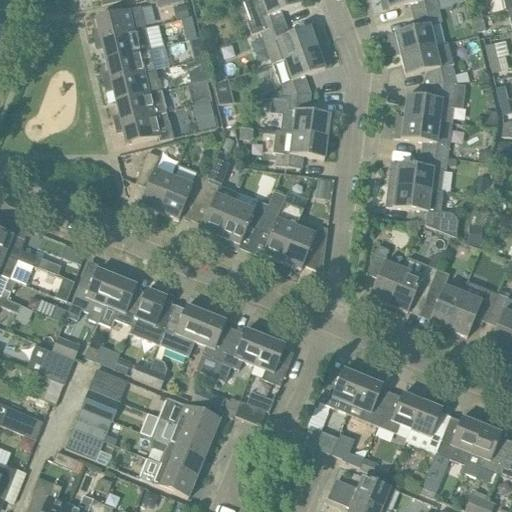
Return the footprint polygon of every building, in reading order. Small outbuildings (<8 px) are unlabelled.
[(157,9),(184,2),(183,0),(159,0),(155,1),(157,9)] [(298,0),(253,0),(244,4),(251,23),(247,25),(251,37),(260,34),(284,25),(280,14),(301,7),(298,0)] [(379,0),(383,13),(410,6),(413,18),(437,12),(434,0),(433,0),(423,3),(422,0),(379,0)] [(466,0),(437,0),(440,11),(467,4),(466,0)] [(511,0),(502,0),(505,13),(508,12),(511,11),(511,0)] [(186,6),(174,9),(177,21),(189,19),(186,6)] [(100,42),(145,30),(140,9),(123,13),(121,7),(106,11),(108,17),(94,20),(100,42)] [(437,12),(413,18),(416,30),(388,37),(393,58),(400,57),(434,48),(429,27),(440,24),(437,12)] [(477,34),(486,32),(482,19),(473,21),(477,34)] [(188,42),(196,40),(192,24),(181,26),(185,43),(188,42)] [(288,37),(284,25),(263,33),(260,34),(265,46),(272,66),(283,62),(316,50),(322,48),(314,27),(288,37)] [(105,63),(138,54),(150,51),(145,30),(100,42),(105,63)] [(185,65),(205,60),(200,39),(196,40),(188,42),(193,63),(185,65)] [(448,45),(434,48),(400,57),(405,79),(426,73),(430,86),(455,85),(451,67),(453,66),(448,45)] [(488,62),(497,59),(494,45),(484,48),(488,62)] [(317,50),(316,50),(283,62),(291,83),(280,87),(282,93),(271,94),(272,101),(284,99),(310,96),(303,79),(330,69),(322,48),(317,50)] [(105,63),(110,84),(155,72),(150,51),(138,54),(105,63)] [(501,74),(497,59),(488,62),(491,76),(501,74)] [(205,60),(185,65),(190,86),(210,82),(205,60)] [(155,72),(110,84),(115,105),(161,93),(161,90),(159,83),(157,81),(155,72)] [(210,103),(206,85),(189,89),(193,108),(206,104),(210,103)] [(438,124),(439,124),(450,125),(452,110),(462,111),(465,88),(455,87),(455,85),(430,86),(428,100),(406,97),(403,120),(438,124)] [(498,104),(508,101),(504,87),(494,90),(498,104)] [(161,93),(115,105),(120,126),(166,114),(164,106),(161,93)] [(281,116),(279,133),(326,139),(329,117),(307,114),(310,96),(272,101),(271,101),(269,115),(281,116)] [(508,101),(498,104),(501,117),(511,115),(508,101)] [(206,105),(206,104),(193,108),(190,108),(190,109),(193,108),(198,132),(215,128),(210,104),(206,105)] [(166,114),(120,126),(125,147),(158,139),(159,144),(173,140),(169,124),(168,124),(166,114)] [(397,119),(394,141),(422,145),(421,157),(446,160),(450,125),(439,124),(438,124),(403,120),(403,119),(397,119)] [(511,139),(511,128),(511,123),(502,126),(501,139),(511,139)] [(326,139),(279,133),(275,133),(272,154),(277,155),(275,168),(300,171),(302,158),(303,159),(324,161),(326,139)] [(222,149),(230,152),(233,143),(226,140),(222,149)] [(510,146),(497,144),(496,157),(509,158),(510,146)] [(478,163),(491,164),(493,151),(486,150),(479,156),(478,163)] [(139,207),(158,215),(167,195),(173,179),(154,172),(159,159),(147,154),(144,162),(136,180),(148,185),(139,207)] [(446,160),(421,157),(420,168),(391,165),(388,187),(430,192),(433,171),(445,172),(445,167),(455,168),(456,162),(446,161),(446,160)] [(491,188),(499,190),(503,177),(495,175),(491,188)] [(187,201),(198,205),(207,183),(196,178),(192,187),(173,179),(167,195),(158,215),(178,223),(187,201)] [(331,183),(317,182),(314,200),(329,202),(331,183)] [(207,183),(198,205),(209,210),(200,232),(220,240),(223,231),(234,204),(238,195),(219,188),(207,183)] [(430,192),(388,187),(385,210),(412,213),(414,213),(412,225),(423,227),(422,227),(454,240),(456,224),(451,217),(439,215),(441,194),(430,193),(430,192)] [(268,208),(259,230),(270,235),(261,257),(281,265),(295,229),(297,224),(302,212),(283,205),(286,199),(274,194),(268,208)] [(248,226),(259,230),(268,208),(257,203),(253,212),(234,204),(223,231),(220,240),(239,248),(248,226)] [(32,268),(36,270),(40,261),(20,252),(28,231),(0,219),(0,255),(23,264),(32,268)] [(321,275),(327,231),(318,228),(316,231),(297,224),(295,229),(281,265),(300,273),(302,268),(321,275)] [(483,229),(471,228),(469,245),(480,250),(483,229)] [(368,300),(387,308),(402,272),(384,264),(388,252),(377,248),(366,276),(376,281),(368,300)] [(432,258),(430,263),(439,266),(444,253),(432,258)] [(32,268),(23,264),(0,255),(0,277),(8,280),(24,287),(32,268)] [(407,260),(402,272),(387,308),(407,316),(413,300),(424,304),(437,272),(407,260)] [(40,261),(36,270),(42,273),(46,263),(40,261)] [(98,325),(105,308),(116,280),(96,272),(90,287),(80,283),(78,287),(70,306),(65,319),(77,323),(81,312),(89,316),(86,323),(97,327),(97,328),(98,325)] [(447,332),(462,296),(444,289),(449,277),(437,272),(424,304),(434,309),(428,324),(447,332)] [(8,280),(0,277),(0,299),(7,302),(10,294),(3,292),(8,280)] [(73,285),(62,280),(55,299),(66,304),(73,285)] [(98,325),(97,328),(108,332),(109,330),(112,321),(131,329),(135,320),(134,320),(138,312),(137,311),(145,292),(141,302),(132,299),(136,288),(116,280),(105,308),(98,325)] [(490,313),(496,296),(467,284),(462,296),(447,332),(466,340),(479,309),(490,313)] [(158,347),(164,332),(169,319),(160,315),(166,300),(145,292),(137,311),(138,312),(134,320),(135,320),(131,329),(129,336),(158,347)] [(507,356),(511,343),(511,302),(496,296),(490,313),(500,317),(488,349),(507,356)] [(0,308),(16,315),(19,307),(7,302),(0,299),(0,308)] [(50,319),(61,323),(65,313),(54,308),(50,319)] [(169,319),(164,332),(158,347),(187,359),(194,344),(205,316),(185,308),(179,323),(169,319)] [(205,316),(194,344),(205,348),(201,357),(220,365),(229,343),(219,339),(225,324),(205,316)] [(238,347),(229,343),(220,365),(214,380),(224,384),(230,369),(238,372),(242,363),(253,368),(265,340),(244,332),(238,347)] [(52,352),(51,353),(53,354),(73,362),(79,348),(57,338),(52,352)] [(285,348),(265,340),(253,368),(264,372),(261,381),(280,389),(287,372),(277,368),(285,348)] [(118,357),(104,351),(99,365),(113,370),(118,357)] [(63,387),(64,388),(74,362),(73,362),(53,354),(51,353),(48,363),(32,357),(26,372),(50,382),(63,387)] [(129,380),(143,385),(149,371),(135,365),(129,380)] [(127,384),(96,371),(92,382),(123,395),(127,384)] [(165,377),(149,371),(143,385),(159,392),(165,377)] [(351,407),(362,380),(342,371),(334,391),(324,387),(317,404),(333,411),(336,412),(340,403),(351,407)] [(362,380),(351,407),(362,412),(358,421),(377,429),(384,411),(374,407),(382,388),(362,380)] [(55,406),(63,387),(50,382),(43,400),(55,406)] [(191,403),(202,408),(208,395),(207,395),(208,395),(196,390),(191,403)] [(88,392),(80,411),(111,424),(119,404),(88,392)] [(208,395),(202,408),(218,415),(223,402),(208,395)] [(384,411),(377,429),(395,436),(399,427),(410,431),(421,403),(401,395),(393,415),(384,411)] [(158,420),(211,442),(219,422),(166,400),(158,420)] [(239,403),(233,418),(259,428),(265,414),(239,403)] [(421,403),(410,431),(405,444),(435,456),(436,453),(445,431),(435,427),(441,411),(421,403)] [(42,424),(6,409),(0,425),(0,427),(23,437),(35,442),(42,424)] [(72,431),(84,435),(87,426),(107,434),(111,424),(80,411),(72,431)] [(434,456),(454,464),(456,460),(466,465),(481,428),(461,419),(454,435),(445,431),(436,453),(435,456),(434,456)] [(155,441),(203,461),(211,442),(158,420),(150,439),(155,441)] [(466,465),(461,475),(475,481),(480,470),(495,477),(502,459),(493,456),(501,436),(481,428),(466,465)] [(337,441),(309,429),(302,446),(331,457),(334,449),(337,441)] [(84,435),(72,431),(64,451),(95,463),(99,453),(80,445),(84,435)] [(23,437),(20,446),(22,451),(30,455),(36,442),(35,442),(23,437)] [(195,481),(203,461),(155,441),(151,450),(163,455),(159,466),(195,481)] [(341,461),(345,463),(348,455),(334,449),(331,457),(341,461)] [(363,462),(366,453),(363,452),(355,454),(350,467),(359,471),(363,462)] [(78,463),(56,454),(52,465),(74,474),(78,463)] [(502,459),(495,477),(511,483),(511,463),(502,459)] [(187,501),(195,481),(159,466),(147,461),(139,481),(187,501)] [(375,467),(363,462),(359,471),(371,476),(375,467)] [(0,499),(14,506),(26,476),(0,465),(0,499)] [(423,485),(419,495),(431,500),(438,483),(426,478),(423,485)] [(347,498),(380,511),(381,511),(390,511),(398,494),(362,479),(357,491),(351,488),(347,498)] [(406,490),(419,495),(423,485),(411,480),(406,490)] [(41,511),(65,511),(68,507),(56,502),(62,489),(53,486),(48,499),(47,498),(41,511)] [(464,511),(480,511),(485,502),(471,496),(464,511)] [(100,511),(103,506),(83,498),(77,511),(68,507),(65,511),(100,511)] [(380,511),(347,498),(343,508),(349,510),(348,511),(380,511)] [(485,502),(480,511),(491,511),(494,506),(485,502)]
